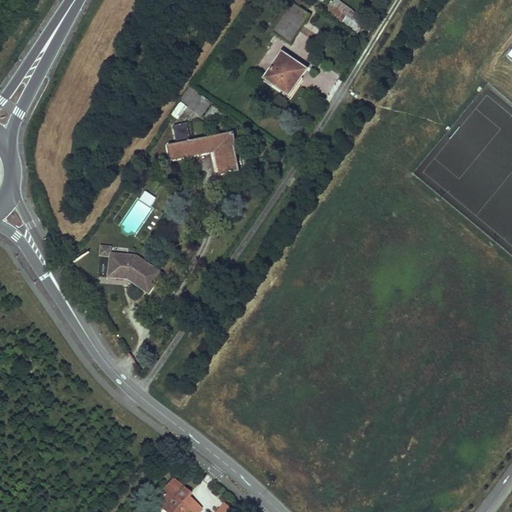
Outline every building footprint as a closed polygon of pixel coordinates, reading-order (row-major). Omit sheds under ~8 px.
[(335,0),(327,12),(342,22),(351,9),(337,0),(335,0)] [(274,34),(290,45),(310,15),(293,4),(274,34)] [(367,21),(351,9),(342,22),(359,33),(367,21)] [(265,79),(289,97),(307,70),(282,53),(265,79)] [(189,86),(180,101),(203,115),(212,100),(189,86)] [(179,119),(188,104),(181,100),(172,115),(179,119)] [(216,151),(221,176),(240,172),(235,147),(237,147),(235,133),(191,141),(187,124),(173,126),(177,144),(168,146),(170,160),(216,151)] [(141,202),(146,202),(146,206),(155,206),(155,193),(141,193),(141,202)] [(111,258),(111,254),(112,248),(101,247),(101,257),(111,258)] [(164,275),(137,256),(111,254),(111,258),(109,279),(124,280),(124,278),(129,278),(129,281),(150,295),(164,275)] [(189,494),(173,479),(164,489),(166,491),(156,503),(165,511),(198,511),(201,509),(190,500),(187,503),(183,501),(187,497),(189,494)] [(235,511),(236,511),(226,503),(217,511),(235,511)]
